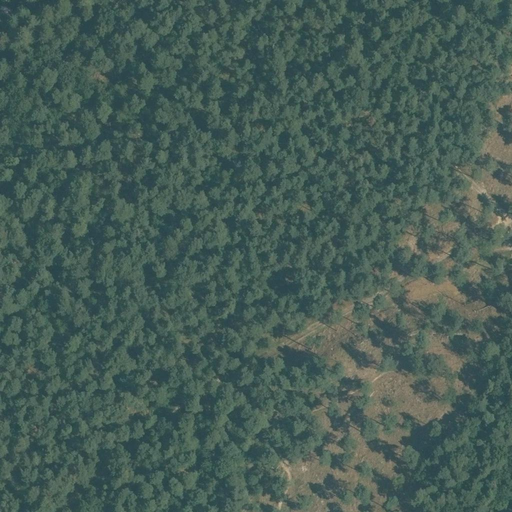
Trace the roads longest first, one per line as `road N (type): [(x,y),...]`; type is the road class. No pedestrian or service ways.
road 1 (track): [(217,386),(330,310),(511,217)]
road 2 (track): [(0,125),(131,0)]
road 3 (track): [(58,511),(167,421)]
